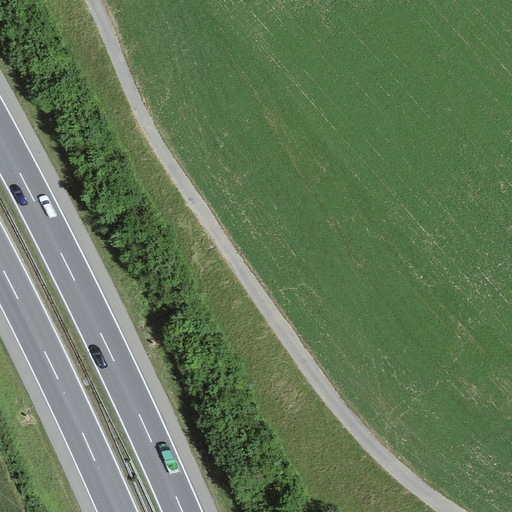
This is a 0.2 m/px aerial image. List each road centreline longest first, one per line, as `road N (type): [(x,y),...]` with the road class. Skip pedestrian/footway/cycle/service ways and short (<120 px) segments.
road 1 (motorway): [(183,511),(0,133)]
road 2 (motorway): [(0,267),(115,511)]
